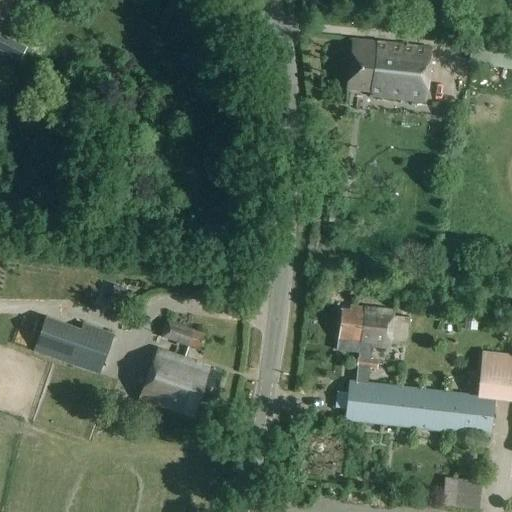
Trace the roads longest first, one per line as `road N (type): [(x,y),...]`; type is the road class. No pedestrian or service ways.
road 1 (tertiary): [(242,511),(269,372),(284,224),(285,76),(268,0)]
road 2 (unknown): [(276,21),(388,23),(511,44)]
